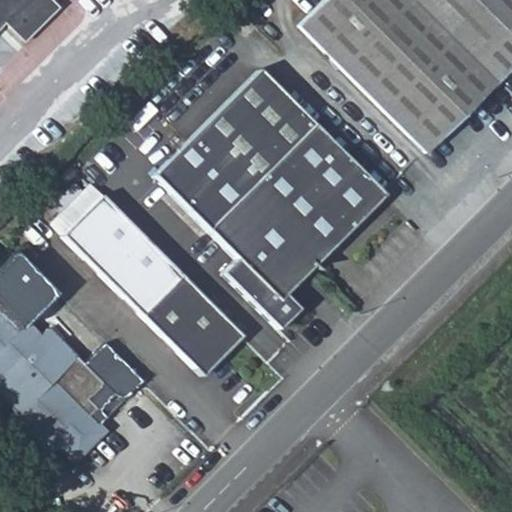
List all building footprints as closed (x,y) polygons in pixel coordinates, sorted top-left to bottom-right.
[(0,0),(0,25),(7,18),(28,40),(59,10),(49,0),(0,0)] [(511,0),(340,0),(300,39),(428,168),(511,82),(511,0)] [(310,275),(381,205),(257,80),(151,186),(204,240),(233,269),(219,283),(275,339),(295,319),(281,304),(310,275)] [(59,237),(139,319),(178,280),(99,197),(59,237)] [(0,396),(17,413),(11,419),(40,449),(50,439),(75,465),(109,434),(100,427),(108,418),(99,410),(116,394),(123,401),(143,382),(106,346),(84,368),(43,329),(36,336),(25,326),(57,296),(18,253),(0,270),(0,396)] [(238,340),(178,280),(139,319),(199,379),(238,340)]
